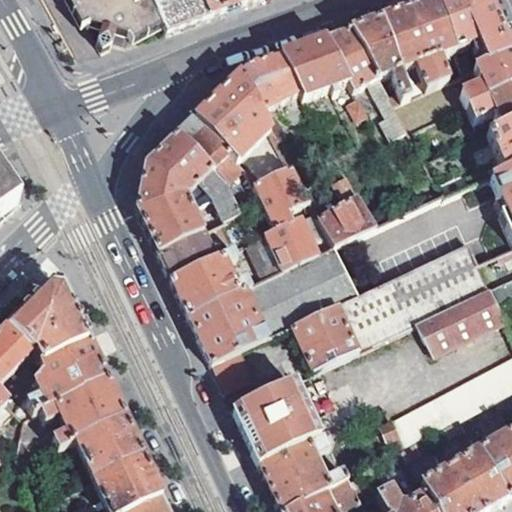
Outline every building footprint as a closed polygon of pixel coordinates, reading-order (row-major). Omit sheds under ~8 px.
[(65,0),(64,1),(79,27),(145,3),(143,0),(65,0)] [(179,33),(208,23),(195,0),(143,0),(145,3),(161,33),(165,38),(172,36),(179,33)] [(239,12),(257,6),(254,0),(195,0),(208,23),(217,20),(239,12)] [(445,0),(435,3),(453,56),(470,50),(473,60),(478,58),(483,68),(509,56),(506,51),(506,49),(483,0),(445,0)] [(130,48),(161,33),(145,3),(79,27),(81,33),(87,29),(99,35),(95,46),(101,55),(108,51),(113,38),(122,40),(127,41),(130,48)] [(407,14),(433,89),(445,83),(438,62),(453,56),(435,3),(430,5),(425,7),(407,14)] [(412,70),(422,94),(433,89),(407,14),(390,20),(384,22),(378,24),(396,76),(412,70)] [(344,37),(376,85),(389,80),(398,105),(405,101),(396,76),(378,24),(364,29),(350,34),(344,37)] [(325,44),(322,45),(347,88),(351,97),(367,89),(385,122),(380,126),(389,144),(404,136),(376,85),(344,37),(340,38),(325,44)] [(300,53),(278,61),(299,99),(303,106),(328,96),(330,100),(337,99),(335,93),(347,88),(322,45),(300,53)] [(483,68),(472,73),(478,87),(458,97),(464,112),(511,91),(511,63),(509,56),(483,68)] [(243,73),(237,79),(259,119),(299,99),(278,61),(272,63),(243,73)] [(212,103),(193,123),(236,167),(268,136),(259,119),(237,79),(232,84),(212,103)] [(511,91),(464,112),(471,127),(491,118),(498,134),(511,127),(511,91)] [(345,110),(353,125),(364,120),(355,105),(345,110)] [(179,136),(175,140),(209,175),(212,173),(227,187),(242,173),(236,167),(193,123),(179,136)] [(511,127),(498,134),(485,139),(501,176),(511,171),(511,127)] [(175,140),(143,171),(140,189),(136,215),(151,246),(156,258),(201,236),(191,215),(211,205),(221,227),(239,219),(230,201),(227,194),(209,175),(175,140)] [(0,187),(16,211),(21,207),(0,161),(0,187)] [(473,169),(477,179),(493,172),(489,162),(473,169)] [(466,250),(475,268),(496,260),(511,252),(511,171),(501,176),(483,184),(489,197),(473,204),(467,190),(441,202),(441,201),(415,213),(372,234),(332,252),(358,301),(466,250)] [(472,188),(464,172),(433,186),(441,201),(441,202),(467,190),(472,188)] [(312,218),(289,174),(253,191),(261,208),(274,235),(300,223),(312,218)] [(431,183),(405,195),(415,213),(441,201),(433,186),(431,183)] [(3,219),(16,211),(0,187),(0,227),(5,222),(3,219)] [(239,219),(261,208),(253,191),(230,201),(239,219)] [(372,234),(355,203),(317,224),(332,252),(372,234)] [(300,223),(317,259),(332,252),(317,224),(312,218),(300,223)] [(168,284),(214,262),(212,258),(216,256),(213,249),(209,251),(201,236),(156,258),(162,270),(168,284)] [(245,248),(262,284),(281,276),(264,240),(245,248)] [(351,346),(379,334),(392,333),(485,288),(475,268),(466,250),(358,301),(336,312),(351,346)] [(281,276),(293,300),(254,319),(266,344),(291,333),(336,312),(358,301),(332,252),(317,259),(281,276)] [(511,252),(496,260),(501,271),(511,266),(511,252)] [(238,263),(234,254),(214,262),(168,284),(177,303),(186,321),(242,294),(251,291),(245,282),(233,287),(225,270),(238,263)] [(511,282),(487,294),(488,295),(496,312),(511,304),(511,282)] [(55,291),(48,290),(5,333),(30,358),(35,356),(41,369),(88,348),(62,292),(55,291)] [(242,294),(186,321),(191,330),(207,365),(210,372),(241,357),(266,344),(254,319),(242,294)] [(488,295),(416,329),(432,361),(469,344),(503,328),(496,312),(488,295)] [(291,333),(313,378),(357,357),(351,346),(336,312),(291,333)] [(0,387),(30,358),(5,333),(0,337),(0,387)] [(25,408),(32,420),(38,417),(106,385),(97,366),(88,348),(41,369),(39,371),(42,375),(34,386),(40,401),(25,408)] [(210,372),(222,397),(253,383),(241,357),(210,372)] [(397,441),(402,454),(511,395),(511,362),(390,425),(397,441)] [(73,448),(124,424),(116,406),(106,385),(38,417),(44,428),(53,425),(55,420),(58,420),(68,440),(66,441),(63,439),(52,445),(57,455),(73,448)] [(293,387),(232,417),(236,426),(246,445),(255,464),(259,473),(319,444),(315,435),(293,387)] [(73,448),(92,486),(143,463),(130,436),(124,424),(73,448)] [(379,431),(386,446),(397,441),(390,425),(379,431)] [(511,439),(511,438),(509,435),(474,455),(503,505),(511,501),(511,500),(511,439)] [(319,444),(259,473),(268,491),(273,502),(277,511),(293,511),(322,496),(326,495),(346,485),(326,441),(319,444)] [(474,455),(419,489),(424,496),(433,511),(492,511),(503,505),(474,455)] [(92,486),(104,511),(136,511),(161,501),(148,474),(143,463),(92,486)] [(365,484),(361,476),(346,485),(350,492),(365,484)] [(322,496),(293,511),(352,511),(359,509),(350,492),(346,485),(326,495),(333,508),(330,511),(322,496)] [(390,492),(375,501),(381,511),(433,511),(424,496),(406,507),(398,507),(390,492)] [(136,511),(166,511),(161,501),(136,511)]
